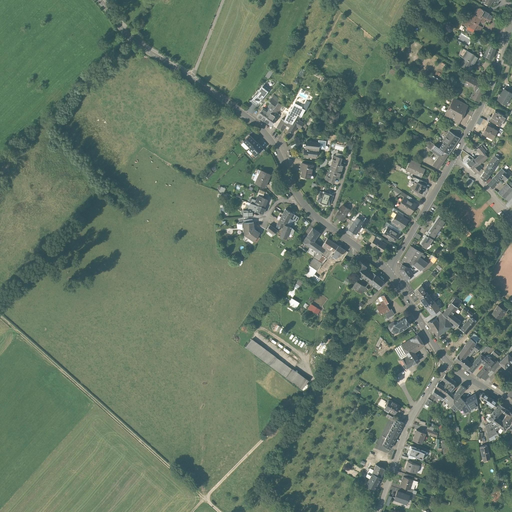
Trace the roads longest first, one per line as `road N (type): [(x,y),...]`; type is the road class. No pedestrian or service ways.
road 1 (tertiary): [(99,0),(142,48),(255,124),(301,203),(387,270)]
road 2 (track): [(204,498),(0,312)]
road 3 (track): [(262,328),(303,355),(312,385),(204,498)]
road 4 (unclassified): [(375,511),(407,425),(444,359)]
road 5 (tertiary): [(511,21),(489,90),(453,158)]
road 6 (track): [(312,385),(337,341),(392,277)]
road 7 (tertiary): [(453,158),(387,270)]
